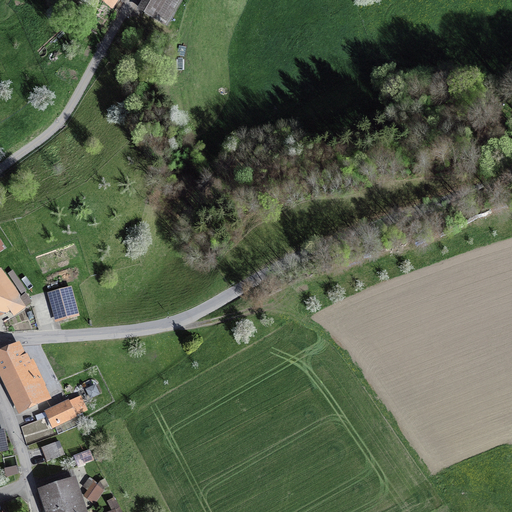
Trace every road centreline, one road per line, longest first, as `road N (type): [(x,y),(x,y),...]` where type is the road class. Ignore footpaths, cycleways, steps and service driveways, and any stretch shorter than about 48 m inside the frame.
road 1 (unclassified): [(0,339),(182,316),(511,180)]
road 2 (unclassified): [(132,0),(62,118),(0,169)]
